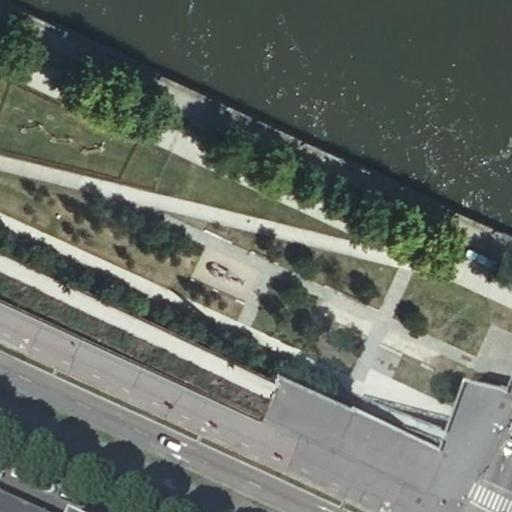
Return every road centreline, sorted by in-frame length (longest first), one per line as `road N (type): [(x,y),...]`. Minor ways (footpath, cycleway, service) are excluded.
road 1 (secondary): [(317,511),(0,365)]
road 2 (secondary): [(0,415),(208,511)]
